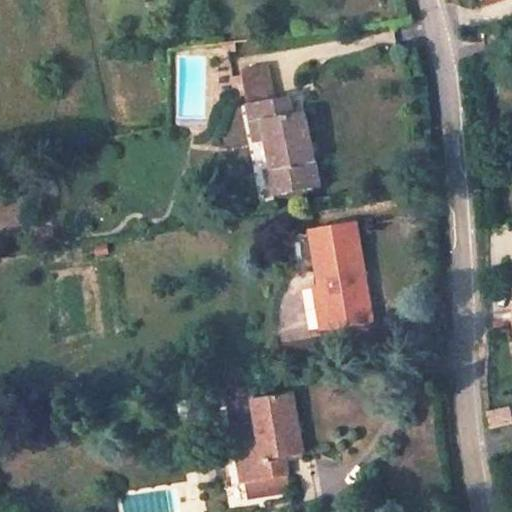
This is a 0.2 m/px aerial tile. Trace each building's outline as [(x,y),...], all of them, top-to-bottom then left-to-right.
[(325,194),(308,119),(296,120),(293,107),(254,113),(254,118),(260,147),(273,145),(279,175),(270,177),(274,202),(325,194)] [(370,329),(358,231),(313,235),(316,268),(318,271),(319,295),(328,295),(332,332),(370,329)] [(332,332),(328,295),(319,295),(313,299),(317,334),(332,332)] [(505,337),(505,316),(492,317),(491,338),(505,337)] [(311,484),(301,427),(283,428),(281,423),(232,429),(248,511),(253,511),(294,506),(291,487),(311,484)]
